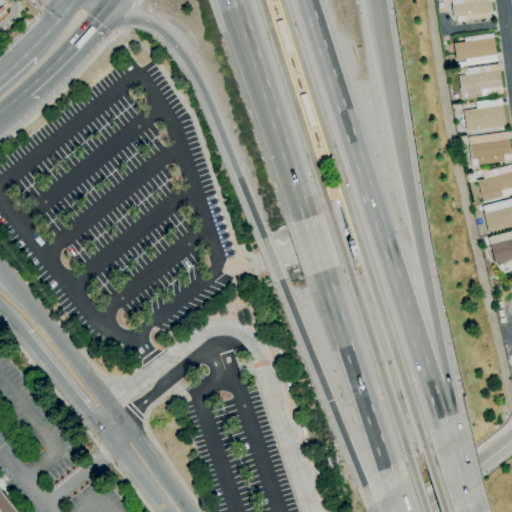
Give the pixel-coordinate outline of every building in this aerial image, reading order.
[(0,12),(0,0),(7,0),(11,4),(0,12)] [(456,23),(455,18),(451,18),(450,5),(451,5),(450,0),(487,0),(490,18),(456,23)] [(285,54),(275,22),(281,20),(292,52),(285,54)] [(452,44),(464,42),(463,38),(492,34),(496,61),(467,65),(467,66),(456,68),(455,63),(465,62),(465,59),(454,61),(452,44)] [(460,100),(457,76),(466,75),(466,72),(457,73),(457,69),(467,67),(467,68),(498,64),(502,94),(481,97),(460,100)] [(309,127),(299,95),(305,93),(316,125),(309,127)] [(462,111),(475,109),(474,102),(500,99),(504,125),(465,131),(462,111)] [(477,165),(476,159),(470,160),(467,137),(507,132),(511,161),(477,165)] [(481,202),(476,181),(483,179),(481,174),(476,175),(475,172),(481,170),(481,172),(511,164),(511,194),(501,197),(481,202)] [(511,226),(487,233),(482,213),(483,213),(482,206),(511,198),(511,226)] [(511,259),(494,264),(487,238),(511,231),(511,259)] [(352,257),(349,247),(355,245),(358,255),(352,257)] [(0,511),(0,492),(15,511),(0,511)]
